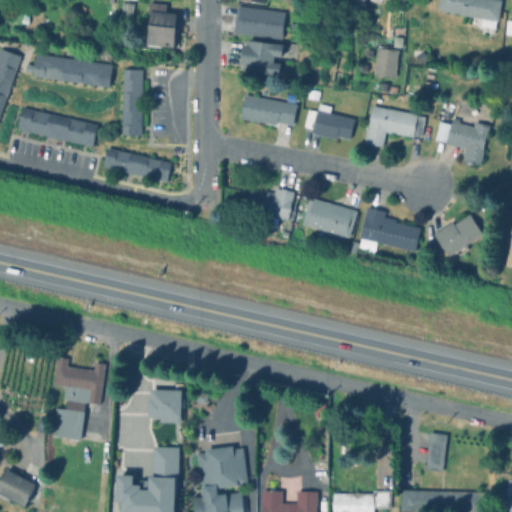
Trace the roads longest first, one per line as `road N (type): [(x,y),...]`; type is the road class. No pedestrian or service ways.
road 1 (residential): [(0,305),(511,422)]
road 2 (trunk): [(511,381),(0,264)]
road 3 (residential): [(0,161),(197,201),(204,0)]
road 4 (residential): [(203,145),(421,185)]
